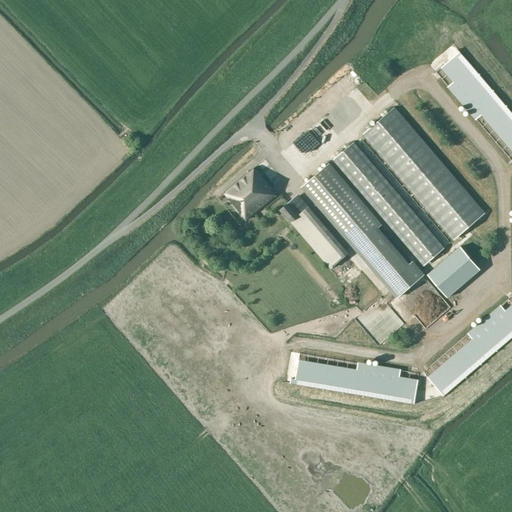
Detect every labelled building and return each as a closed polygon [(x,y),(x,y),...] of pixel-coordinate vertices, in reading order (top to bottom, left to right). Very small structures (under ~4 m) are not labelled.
[(511,112),(460,52),(445,64),(511,142),(511,112)] [(372,87),(381,81),(377,74),(367,81),(372,87)] [(485,213),(394,108),(363,135),(453,240),(485,213)] [(444,248),(354,143),(333,161),(424,267),(444,248)] [(302,188),(397,300),(425,276),(414,263),(411,265),(379,229),(382,225),(329,164),(302,188)] [(246,220),(275,196),(270,189),(271,188),(254,168),(223,192),(246,220)] [(331,268),(345,256),(305,210),(301,214),(290,201),(280,210),(331,268)] [(462,247),(429,275),(447,296),(480,269),(462,247)] [(511,337),(511,312),(431,382),(444,396),(511,337)] [(290,384),(414,404),(417,386),(297,365),(295,379),(291,378),(290,384)]
